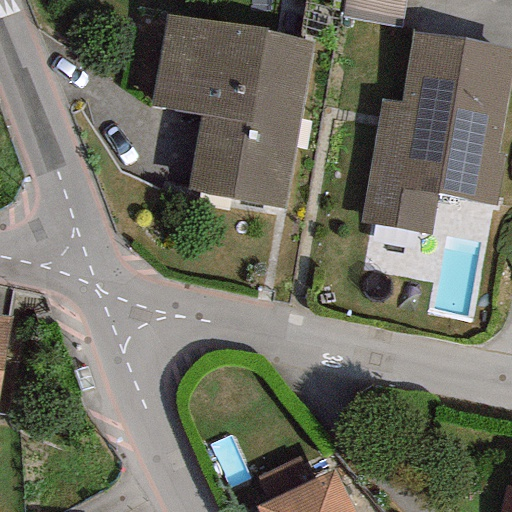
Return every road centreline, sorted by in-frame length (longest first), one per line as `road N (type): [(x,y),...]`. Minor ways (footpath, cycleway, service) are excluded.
road 1 (residential): [(87,290),(511,393)]
road 2 (residential): [(0,35),(87,290)]
road 3 (residential): [(87,290),(206,511)]
